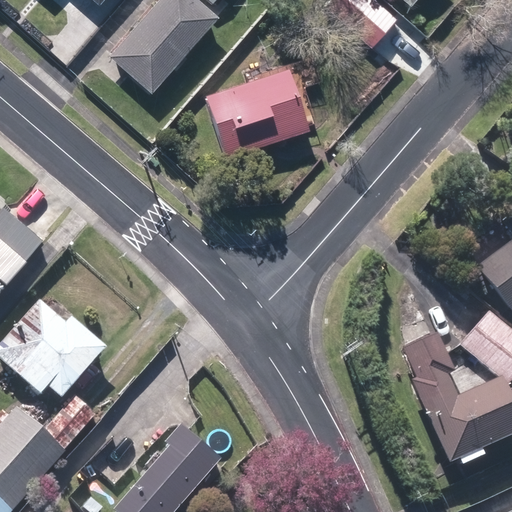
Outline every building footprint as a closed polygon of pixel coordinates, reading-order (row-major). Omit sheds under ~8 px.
[(152,0),(99,60),(142,98),(209,22),(183,0),(152,0)] [(326,0),(317,10),(364,52),(390,24),(363,0),(326,0)] [(196,100),(217,161),(298,135),(277,74),(196,100)] [(0,301),(32,265),(29,263),(47,243),(6,208),(0,214),(0,301)] [(511,237),(478,262),(511,306),(511,210),(502,218),(511,232),(511,237)] [(47,382),(61,394),(106,342),(71,311),(65,317),(39,295),(0,339),(0,356),(41,391),(47,382)] [(460,339),(508,380),(511,376),(511,326),(488,306),(460,339)] [(458,454),(462,460),(484,450),(481,443),(511,429),(511,397),(501,374),(456,393),(446,370),(453,367),(436,330),(402,345),(415,375),(412,376),(447,459),(458,454)] [(0,422),(0,511),(6,511),(63,447),(96,411),(73,392),(43,426),(17,404),(0,422)] [(166,448),(110,509),(112,511),(173,511),(221,461),(179,422),(160,443),(166,448)] [(92,457),(74,471),(90,490),(107,475),(92,457)]
